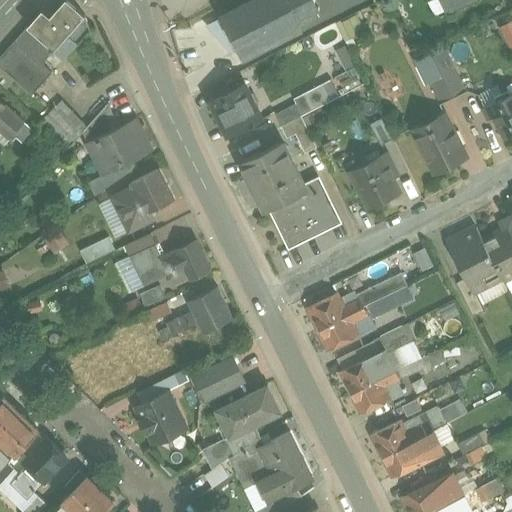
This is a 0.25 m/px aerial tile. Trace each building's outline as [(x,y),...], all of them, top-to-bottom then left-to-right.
[(64,0),(51,16),(43,9),(16,40),(42,63),(43,62),(68,34),(78,43),(92,28),(85,13),(70,0),(64,0)] [(253,0),(207,24),(221,34),(232,29),(235,34),(234,35),(244,55),(320,16),(317,10),(321,8),(316,0),(253,0)] [(440,0),(448,15),(478,0),(440,0)] [(42,63),(16,40),(0,57),(0,62),(34,93),(54,71),(43,62),(42,63)] [(444,75),(431,49),(420,55),(433,81),(432,82),(442,103),(454,97),(444,75)] [(466,91),(455,70),(444,75),(454,97),(466,91)] [(245,82),(212,98),(230,134),(263,117),(245,82)] [(511,91),(484,106),(489,117),(496,114),(507,136),(511,133),(511,91)] [(63,98),(43,119),(65,141),(86,120),(63,98)] [(121,123),(110,101),(85,129),(89,138),(121,123)] [(298,103),(277,113),(283,125),(303,115),(304,114),(298,103)] [(24,121),(7,106),(0,114),(0,118),(10,127),(5,132),(9,137),(24,121)] [(446,111),(414,128),(437,173),(469,156),(446,111)] [(121,123),(89,138),(106,172),(153,149),(137,115),(121,123)] [(303,115),(283,125),(289,138),(297,133),(309,128),(303,115)] [(395,140),(383,115),(370,122),(382,146),(395,140)] [(319,147),(309,128),(297,133),(307,153),(319,147)] [(283,141),(243,161),(266,209),(274,205),(273,204),(306,188),(303,183),(304,183),(283,141)] [(387,151),(351,169),(370,206),(401,190),(394,177),(399,174),(387,151)] [(161,168),(131,182),(133,186),(115,195),(131,227),(153,217),(150,211),(176,198),(161,168)] [(304,183),(303,183),(306,188),(273,204),(274,205),(293,244),(327,228),(326,226),(340,219),(318,175),(304,183)] [(511,214),(502,220),(506,228),(511,240),(511,214)] [(40,236),(50,252),(66,242),(56,226),(40,236)] [(478,226),(450,240),(468,275),(475,289),(477,289),(503,275),(485,239),(478,226)] [(511,240),(506,228),(485,239),(503,275),(505,280),(511,276),(511,240)] [(150,233),(127,243),(132,254),(156,243),(150,233)] [(83,262),(111,248),(104,234),(76,248),(83,262)] [(132,254),(131,255),(145,284),(170,273),(176,285),(211,267),(197,239),(164,256),(157,243),(156,243),(132,254)] [(402,272),(358,293),(360,296),(364,305),(408,284),(402,272)] [(475,289),(468,275),(458,281),(475,315),(487,309),(477,289),(475,289)] [(162,283),(141,293),(147,305),(167,297),(162,283)] [(219,286),(190,301),(206,332),(234,317),(219,286)] [(339,291),(308,306),(319,328),(320,328),(350,313),(343,298),(339,291)] [(360,296),(352,300),(349,295),(343,298),(350,313),(364,305),(360,296)] [(142,309),(147,319),(165,311),(160,301),(142,309)] [(364,305),(350,313),(354,321),(368,313),(364,305)] [(350,313),(320,328),(330,348),(359,333),(354,321),(350,313)] [(180,315),(168,321),(176,336),(187,330),(180,315)] [(408,323),(375,339),(381,351),(386,349),(414,335),(408,324),(408,323)] [(447,359),(442,348),(428,355),(432,362),(434,365),(447,359)] [(386,349),(381,351),(371,356),(370,357),(376,368),(392,360),(386,349)] [(371,355),(340,370),(350,391),(351,391),(381,376),(376,368),(370,357),(371,356),(371,355)] [(396,369),(400,377),(432,362),(428,355),(396,369)] [(235,356),(203,372),(207,380),(200,384),(207,398),(210,396),(218,412),(220,410),(220,409),(248,395),(242,382),(247,379),(235,356)] [(392,360),(376,368),(381,376),(396,369),(392,360)] [(396,369),(381,376),(385,385),(400,377),(396,369)] [(381,376),(351,391),(361,412),(391,397),(385,385),(381,376)] [(248,395),(220,409),(220,410),(232,434),(228,437),(236,453),(262,435),(256,423),(282,410),(269,384),(248,395)] [(169,390),(138,404),(145,417),(142,419),(147,430),(150,429),(156,442),(187,427),(181,415),(184,414),(177,400),(174,401),(169,390)] [(40,429),(5,395),(0,400),(0,436),(17,453),(22,448),(39,430),(40,429)] [(461,415),(455,402),(441,409),(443,413),(448,422),(461,415)] [(443,413),(423,423),(427,432),(434,429),(448,422),(443,413)] [(401,418),(371,433),(382,455),(427,432),(423,423),(408,431),(401,418)] [(427,432),(382,455),(393,476),(445,450),(434,429),(427,432)] [(39,430),(22,448),(30,455),(47,438),(39,430)] [(236,453),(232,455),(248,486),(275,472),(276,473),(305,458),(304,456),(303,457),(291,431),(266,443),(262,435),(236,453)] [(480,432),(459,442),(464,453),(486,442),(480,432)] [(17,453),(0,436),(0,472),(9,462),(17,453)] [(30,455),(26,459),(30,463),(12,482),(28,498),(68,457),(48,437),(30,455)] [(228,437),(203,449),(213,468),(232,455),(236,453),(228,437)] [(9,462),(0,472),(0,483),(15,467),(9,462)] [(80,469),(65,486),(71,492),(87,476),(80,469)] [(454,472),(403,497),(410,511),(425,511),(444,503),(456,497),(464,493),(454,472)] [(112,500),(88,475),(71,492),(51,511),(105,511),(103,509),(112,500)] [(487,485),(460,498),(463,505),(464,507),(491,493),(487,485)] [(298,486),(258,511),(277,511),(303,495),(298,486)] [(39,494),(24,510),(25,511),(39,511),(48,502),(39,494)] [(456,497),(444,503),(449,511),(459,507),(463,505),(460,498),(457,499),(456,497)] [(444,503),(425,511),(461,511),(459,507),(449,511),(444,503)]
